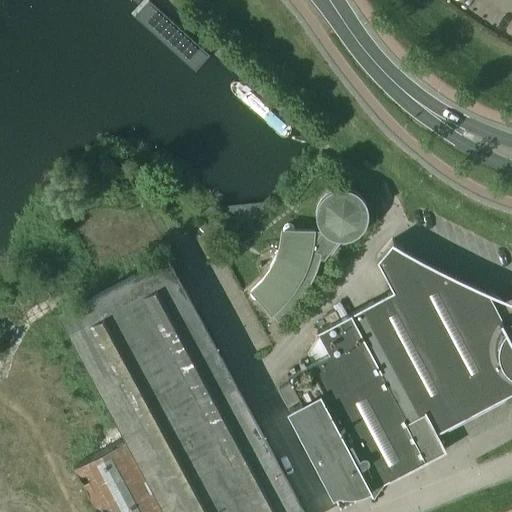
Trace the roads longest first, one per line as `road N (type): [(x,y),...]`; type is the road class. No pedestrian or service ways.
road 1 (unknown): [(334,511),(266,413),(261,381),(271,361),(361,253),(379,243),(407,246),(511,291)]
road 2 (unclassified): [(384,511),(511,462)]
road 3 (secondary): [(408,95),(442,131),(511,167)]
road 4 (secondary): [(408,95),(327,0)]
